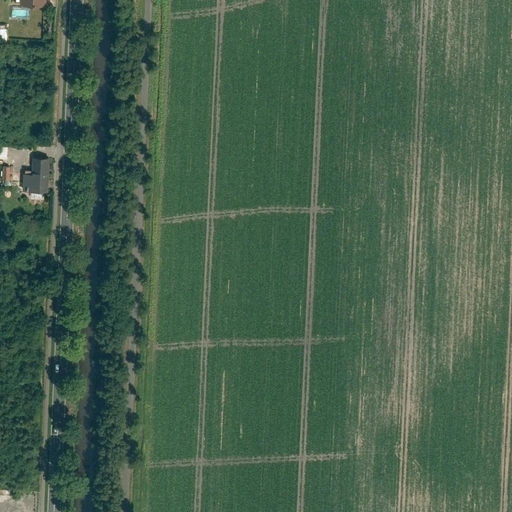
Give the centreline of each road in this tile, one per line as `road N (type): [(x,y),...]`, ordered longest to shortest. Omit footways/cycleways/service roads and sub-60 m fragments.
road 1 (unclassified): [(124,511),(150,0)]
road 2 (tertiary): [(52,511),(76,0)]
